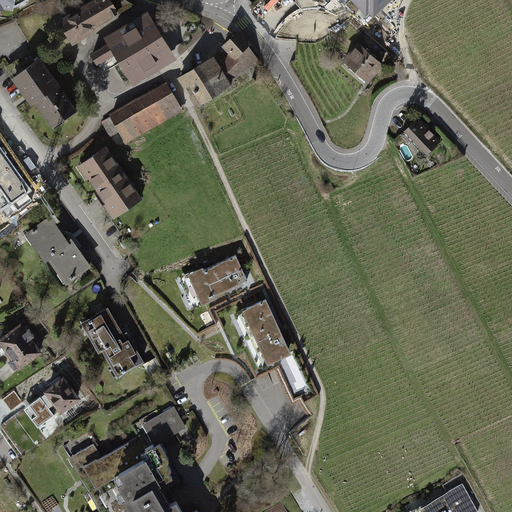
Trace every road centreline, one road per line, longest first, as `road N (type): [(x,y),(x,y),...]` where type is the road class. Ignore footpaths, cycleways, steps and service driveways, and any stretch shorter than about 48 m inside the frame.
road 1 (track): [(305,480),(324,396),(174,68)]
road 2 (residential): [(511,185),(413,92),(388,103),(363,157),(335,159),(321,150),(282,74),(225,1)]
road 3 (residential): [(113,268),(0,99)]
road 4 (residential): [(246,386),(324,511)]
road 5 (unknown): [(113,100),(88,42),(138,0)]
